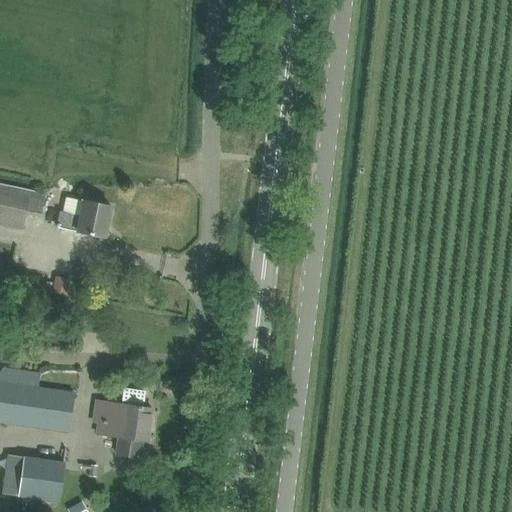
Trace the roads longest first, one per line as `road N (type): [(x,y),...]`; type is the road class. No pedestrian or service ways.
road 1 (unclassified): [(283,511),(342,0)]
road 2 (secondary): [(235,511),(294,0)]
road 3 (unclassified): [(199,338),(216,0)]
